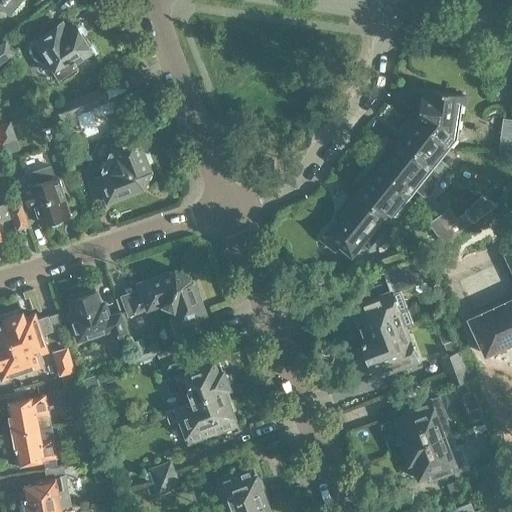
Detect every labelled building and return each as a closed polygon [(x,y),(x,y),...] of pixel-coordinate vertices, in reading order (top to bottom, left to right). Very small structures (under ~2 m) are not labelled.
[(0,0),(0,7),(10,15),(22,0),(0,0)] [(64,33),(60,25),(35,41),(32,45),(31,47),(32,50),(33,54),(35,58),(39,61),(42,62),(48,60),(61,81),(77,71),(73,64),(91,52),(74,26),(64,33)] [(0,65),(16,53),(7,40),(0,45),(0,65)] [(61,104),(67,121),(67,120),(66,117),(108,101),(103,89),(61,104)] [(449,148),(456,139),(462,96),(432,90),(431,98),(420,96),(415,120),(449,148)] [(55,125),(67,121),(61,104),(49,109),(55,125)] [(511,153),(511,120),(503,119),(499,152),(511,153)] [(412,120),(396,139),(432,169),(449,148),(415,120),(412,120)] [(0,124),(0,137),(2,143),(16,139),(10,121),(0,124)] [(122,130),(98,139),(91,154),(106,161),(146,181),(150,172),(148,172),(149,169),(135,135),(125,139),(122,130)] [(428,197),(436,187),(435,181),(440,176),(432,169),(396,139),(375,166),(410,195),(414,190),(422,197),(428,197)] [(146,181),(106,161),(102,170),(104,175),(86,181),(92,197),(102,193),(106,203),(138,192),(140,187),(143,189),(146,181)] [(396,227),(414,206),(406,200),(410,195),(375,166),(353,193),(380,215),(389,222),(396,227)] [(54,178),(51,173),(39,176),(39,183),(29,187),(29,188),(21,191),(27,207),(35,204),(42,226),(51,223),(55,226),(63,223),(64,218),(67,217),(54,178)] [(345,207),(322,237),(336,248),(340,243),(353,254),(363,242),(369,247),(389,222),(353,193),(343,205),(345,207)] [(0,222),(13,218),(14,222),(17,230),(29,226),(21,203),(0,209),(0,222)] [(456,217),(449,208),(438,215),(454,236),(473,222),(464,211),(456,217)] [(443,244),(454,236),(438,215),(428,223),(443,244)] [(511,250),(504,254),(511,270),(511,301),(469,321),(484,355),(511,342),(511,250)] [(417,260),(417,259),(410,262),(406,251),(378,261),(383,273),(387,272),(417,260)] [(394,292),(426,280),(434,278),(426,256),(417,259),(417,260),(387,272),(394,292)] [(166,307),(181,273),(175,270),(173,273),(169,272),(137,283),(139,288),(119,295),(126,315),(133,313),(159,304),(166,307)] [(181,273),(166,307),(174,311),(184,337),(200,331),(195,317),(204,314),(192,282),(189,280),(190,277),(181,273)] [(113,340),(127,336),(119,313),(107,317),(103,304),(98,306),(94,293),(70,301),(74,314),(70,315),(78,339),(110,329),(113,340)] [(362,343),(400,328),(394,314),(397,313),(389,293),(350,308),(357,326),(355,326),(362,343)] [(430,317),(444,311),(440,300),(426,305),(430,317)] [(0,347),(52,330),(63,327),(59,315),(48,318),(47,316),(35,320),(33,314),(22,318),(20,313),(2,319),(4,324),(0,325),(0,347)] [(405,342),(400,328),(362,343),(372,370),(386,365),(388,371),(415,361),(408,341),(405,342)] [(0,347),(0,375),(1,378),(10,375),(11,378),(30,371),(29,368),(37,365),(34,355),(45,351),(40,335),(52,332),(52,330),(0,347)] [(140,361),(147,346),(145,346),(142,338),(130,341),(138,361),(140,361)] [(447,355),(458,351),(454,340),(443,344),(447,355)] [(66,372),(78,369),(70,342),(59,345),(66,372)] [(147,346),(140,361),(156,356),(157,356),(161,354),(157,342),(147,346)] [(179,348),(161,354),(157,356),(165,378),(164,379),(170,394),(182,389),(187,403),(223,389),(228,388),(218,361),(188,372),(179,348)] [(444,373),(465,366),(459,351),(458,351),(447,355),(438,358),(444,373)] [(465,366),(444,373),(449,387),(470,379),(465,366)] [(223,389),(187,403),(166,411),(170,422),(191,414),(200,438),(236,425),(223,389)] [(473,389),(466,392),(460,394),(471,423),(484,418),(473,389)] [(45,395),(33,397),(5,402),(11,433),(39,428),(37,416),(48,414),(45,395)] [(402,450),(444,435),(431,399),(401,410),(403,414),(395,417),(401,434),(397,435),(402,450)] [(50,426),(39,428),(11,433),(16,464),(56,457),(53,439),(50,426)] [(450,432),(444,435),(402,450),(408,465),(412,463),(418,479),(426,476),(428,481),(457,470),(468,465),(461,445),(456,447),(450,432)] [(152,480),(175,471),(171,459),(148,468),(152,480)] [(485,481),(505,474),(499,459),(479,466),(485,481)] [(225,504),(206,511),(205,511),(241,511),(265,503),(252,468),(217,482),(225,504)] [(175,471),(152,480),(157,494),(181,485),(175,471)] [(486,495),(490,494),(510,486),(505,474),(485,481),(481,483),(486,495)] [(20,486),(24,511),(31,511),(60,508),(71,506),(66,475),(59,476),(59,477),(35,481),(33,484),(20,486)] [(476,510),(472,501),(446,511),(485,511),(484,507),(476,510)] [(268,511),(265,503),(241,511),(268,511)]
